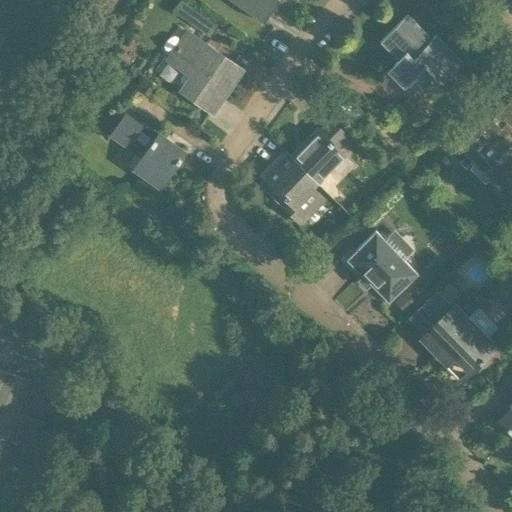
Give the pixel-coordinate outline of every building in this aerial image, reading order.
[(229,0),(263,23),(279,0),(229,0)] [(191,27),(207,38),(216,26),(199,15),(191,27)] [(432,41),(407,16),(381,43),(398,60),(387,72),(402,87),(424,66),(441,83),(462,62),(436,37),(432,41)] [(188,33),(169,62),(198,82),(188,96),(213,113),(242,71),(188,33)] [(483,120),(460,143),(495,178),(511,160),(511,101),(510,100),(487,123),(483,120)] [(129,112),(111,137),(141,158),(133,169),(160,188),(185,152),(129,112)] [(293,157),(317,182),(344,155),(339,150),(350,139),(331,120),(293,157)] [(317,182),(293,157),(286,151),(262,174),(265,177),(259,183),(273,197),(276,194),(282,200),(280,203),(301,224),(325,200),(312,187),(317,182)] [(376,232),(347,259),(388,303),(417,275),(376,232)] [(404,292),(394,302),(405,314),(416,304),(404,292)] [(495,350),(454,306),(421,337),(439,356),(442,353),(451,363),(456,358),(470,373),(495,350)] [(38,433),(41,423),(22,417),(16,415),(29,382),(0,370),(0,435),(8,439),(2,452),(0,458),(0,466),(32,475),(36,458),(44,461),(51,437),(38,433)] [(259,413),(270,398),(260,391),(266,382),(250,371),(227,402),(243,414),(249,406),(259,413)] [(511,405),(511,407),(498,421),(511,435),(511,400),(509,403),(511,405)]
